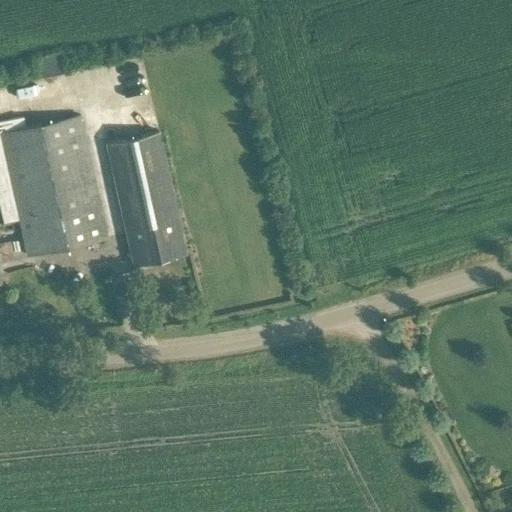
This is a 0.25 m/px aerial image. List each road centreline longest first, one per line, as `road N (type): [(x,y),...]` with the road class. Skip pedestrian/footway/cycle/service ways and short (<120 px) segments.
road 1 (unclassified): [(0,368),(273,339),(360,311)]
road 2 (unclassified): [(360,311),(469,511)]
road 3 (unclassified): [(360,311),(511,266)]
